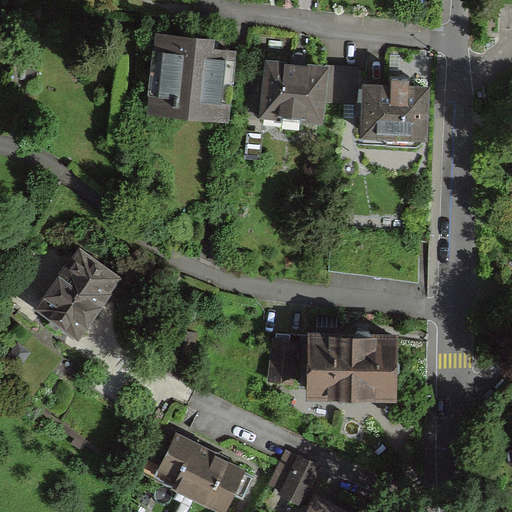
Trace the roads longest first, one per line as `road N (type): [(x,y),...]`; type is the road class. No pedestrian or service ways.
road 1 (residential): [(0,143),(29,153),(135,236),(219,281),(453,309)]
road 2 (residential): [(133,369),(430,511)]
road 3 (residential): [(460,0),(453,309)]
road 4 (residential): [(453,309),(445,511)]
